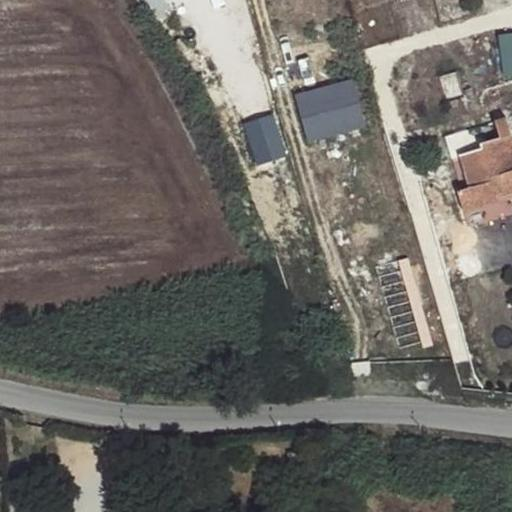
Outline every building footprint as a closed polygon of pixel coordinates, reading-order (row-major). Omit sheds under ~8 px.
[(313,141),(372,123),(357,75),(298,94),(313,141)] [(247,121),(260,164),(292,154),(279,111),(247,121)] [(466,213),(500,202),(499,196),(511,191),(511,138),(506,119),(447,136),(453,159),(460,156),(470,189),(459,192),(466,213)] [(511,191),(499,196),(500,202),(511,198),(511,191)] [(427,253),(435,281),(463,273),(455,245),(427,253)]
